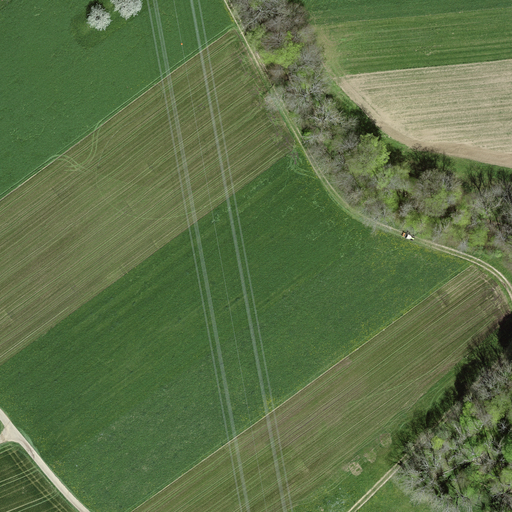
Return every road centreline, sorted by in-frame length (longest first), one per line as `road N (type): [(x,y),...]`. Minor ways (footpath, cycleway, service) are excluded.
road 1 (track): [(511,299),(499,278),(470,261),(364,221),(336,200),(223,0)]
road 2 (track): [(352,511),(473,393),(511,343)]
